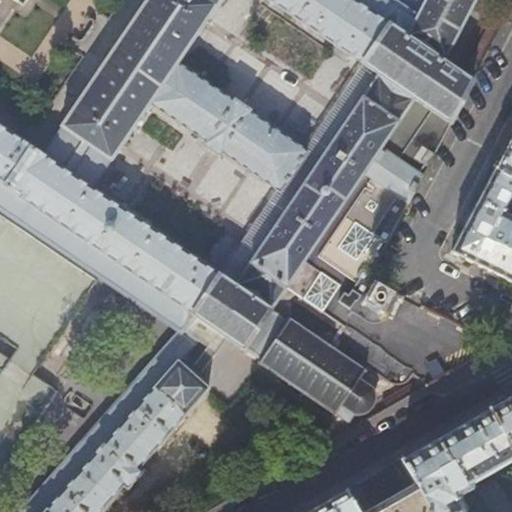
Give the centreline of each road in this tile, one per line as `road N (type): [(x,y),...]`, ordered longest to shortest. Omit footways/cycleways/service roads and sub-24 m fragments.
road 1 (residential): [(511,68),(409,263),(511,316)]
road 2 (residential): [(264,511),(511,369)]
